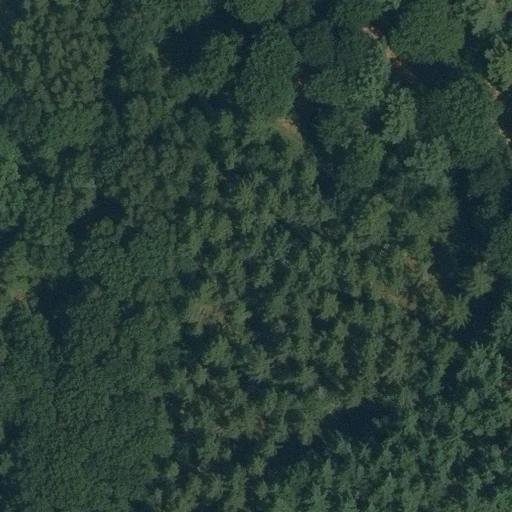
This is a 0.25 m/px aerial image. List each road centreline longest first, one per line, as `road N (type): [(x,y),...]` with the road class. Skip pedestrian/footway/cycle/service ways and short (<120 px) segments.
road 1 (track): [(511,283),(123,37)]
road 2 (track): [(44,511),(118,71)]
